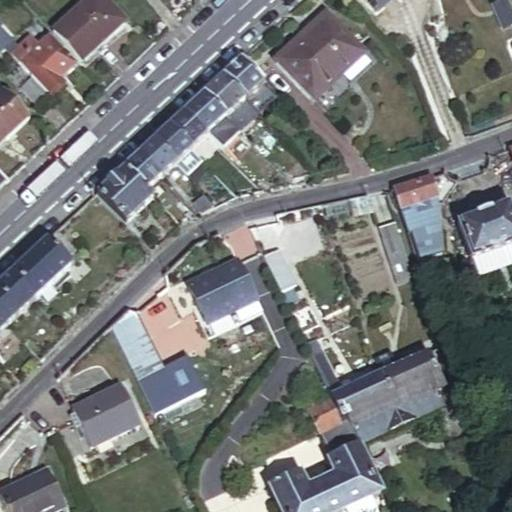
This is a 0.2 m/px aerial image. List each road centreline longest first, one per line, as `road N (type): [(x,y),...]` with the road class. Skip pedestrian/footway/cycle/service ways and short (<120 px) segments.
road 1 (residential): [(511,138),(362,189),(254,208),(189,237),(0,422)]
road 2 (secondary): [(0,238),(256,0)]
road 3 (unknown): [(254,208),(285,310),(265,363),(212,443),(211,463),(227,498)]
road 4 (unknown): [(464,157),(420,0)]
